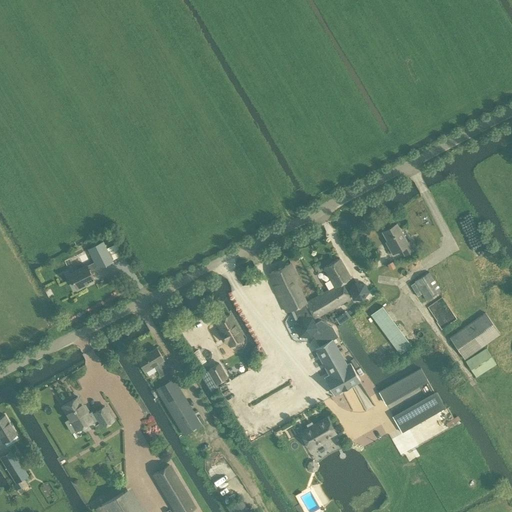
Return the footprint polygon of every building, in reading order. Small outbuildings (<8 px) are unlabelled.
[(404,254),(414,248),(410,241),(407,242),(396,223),(382,231),(387,241),(386,242),(392,253),(400,248),(404,254)] [(97,269),(112,261),(102,242),(88,249),(94,262),(87,266),(87,265),(69,274),(76,288),(84,284),(83,282),(93,278),(90,271),(96,268),(97,269)] [(306,303),(315,319),(317,319),(316,317),(349,298),(341,283),(350,278),(339,258),(323,267),(334,286),(306,302),(306,303)] [(315,322),(314,320),(315,319),(306,303),(306,302),(295,278),(297,278),(290,263),(268,273),(285,311),(291,309),(295,318),(297,320),(294,325),(299,336),(310,336),(312,334),(314,336),(320,345),(332,338),(332,339),(337,336),(332,326),(321,319),(315,322)] [(440,291),(428,272),(414,281),(415,282),(410,285),(417,297),(422,294),(425,300),(440,291)] [(364,283),(354,282),(348,290),(352,299),(363,300),(368,292),(364,283)] [(399,353),(411,345),(381,306),(371,314),(399,353)] [(447,337),(452,344),(463,358),(498,333),(483,312),(447,337)] [(244,338),(229,314),(216,322),(221,330),(219,331),(225,343),(227,342),(230,346),(244,338)] [(346,364),(332,339),(332,338),(320,345),(314,348),(329,374),(346,364)] [(144,371),(153,366),(159,376),(170,369),(167,363),(164,365),(161,360),(163,360),(156,347),(145,353),(145,352),(136,357),(144,371)] [(475,376),(495,363),(485,349),(465,362),(475,376)] [(217,383),(227,377),(219,363),(209,369),(217,383)] [(347,365),(346,364),(329,374),(324,377),(334,395),(360,380),(350,363),(347,365)] [(419,368),(378,391),(384,402),(425,379),(419,368)] [(184,435),(201,425),(173,378),(156,389),(184,435)] [(435,391),(393,414),(403,431),(444,407),(435,391)] [(94,412),(93,410),(88,414),(77,397),(62,406),(70,419),(73,417),(80,428),(91,421),(92,423),(98,419),(102,426),(113,420),(104,406),(94,412)] [(0,437),(3,442),(16,434),(5,415),(0,417),(0,437)] [(335,433),(326,417),(300,432),(309,447),(335,433)] [(0,457),(15,483),(28,475),(12,450),(0,457)] [(187,511),(195,507),(169,465),(154,474),(176,511),(187,511)] [(229,511),(247,511),(240,498),(226,506),(229,511)]
